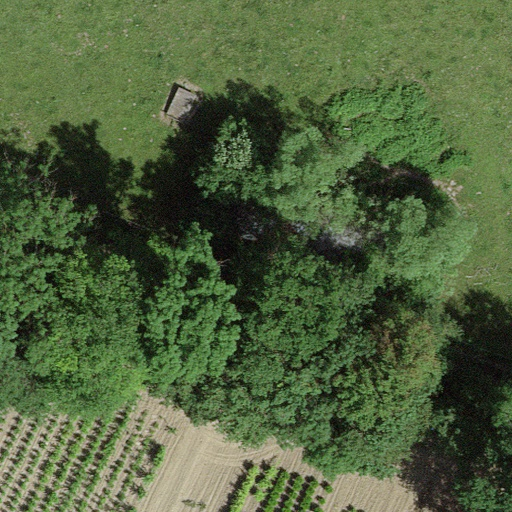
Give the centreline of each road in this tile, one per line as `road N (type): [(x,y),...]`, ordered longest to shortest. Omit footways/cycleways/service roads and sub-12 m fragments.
road 1 (track): [(511,456),(147,344),(81,318),(43,290)]
road 2 (track): [(511,373),(114,226)]
